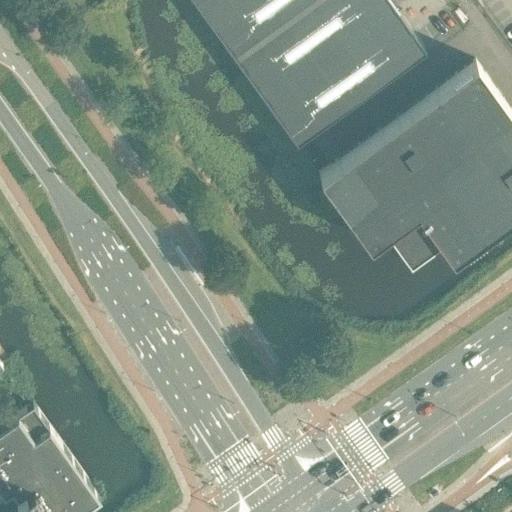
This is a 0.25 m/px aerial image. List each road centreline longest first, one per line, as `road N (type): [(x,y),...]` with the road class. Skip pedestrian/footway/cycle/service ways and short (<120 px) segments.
road 1 (tertiary): [(304,485),(0,36)]
road 2 (tertiary): [(0,113),(78,220),(262,511)]
road 3 (secondary): [(511,341),(304,485)]
road 4 (secondary): [(350,511),(511,396)]
